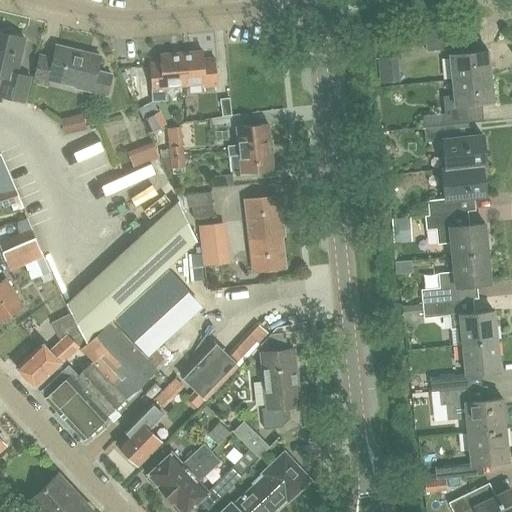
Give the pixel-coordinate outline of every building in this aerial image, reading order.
[(0,94),(25,101),(30,77),(16,73),(25,38),(16,35),(14,33),(10,30),(5,30),(3,32),(0,31),(0,75),(3,80),(0,93),(0,94)] [(454,78),(491,74),(488,49),(463,51),(461,32),(426,36),(428,50),(450,48),(454,78)] [(107,94),(112,74),(97,71),(101,55),(57,45),(54,59),(40,55),(34,82),(49,85),(50,80),(76,86),(76,87),(107,94)] [(182,54),(185,83),(203,82),(203,85),(218,84),(216,58),(205,59),(204,52),(182,54)] [(185,83),(182,54),(161,55),(162,62),(150,63),(153,97),(168,96),(167,85),(185,83)] [(403,76),(405,57),(391,55),(389,74),(403,76)] [(469,121),(467,102),(494,100),(491,74),(454,78),(455,93),(444,95),(446,111),(423,114),(425,126),(457,123),(469,121)] [(224,115),(233,113),(231,96),(221,97),(224,115)] [(137,110),(149,133),(166,127),(153,103),(137,110)] [(92,127),(91,115),(68,117),(69,129),(92,127)] [(458,137),(457,123),(425,126),(426,141),(444,139),(447,168),(483,164),(487,164),(484,134),(458,137)] [(230,151),(271,147),(269,124),(237,128),(238,145),(229,146),(230,151)] [(90,196),(103,191),(84,138),(71,143),(90,196)] [(169,145),(170,156),(185,155),(184,144),(169,145)] [(271,147),(230,151),(230,156),(239,155),(241,172),(273,169),(271,147)] [(0,155),(0,192),(14,189),(0,155)] [(170,156),(171,167),(185,166),(185,155),(170,156)] [(430,214),(426,215),(452,212),(461,211),(460,196),(486,194),(483,164),(447,168),(443,168),(446,198),(428,200),(430,214)] [(213,186),(234,184),(233,173),(212,175),(213,186)] [(14,189),(0,193),(0,208),(20,201),(14,189)] [(194,218),(215,215),(212,191),(187,194),(188,206),(192,206),(194,218)] [(48,205),(45,193),(29,198),(33,209),(48,205)] [(254,271),(284,267),(276,195),(246,198),(254,271)] [(118,313),(197,239),(180,201),(68,304),(86,343),(118,313)] [(95,239),(106,234),(94,206),(82,212),(95,239)] [(511,225),(508,210),(492,215),(496,232),(511,227),(511,225)] [(453,256),(489,252),(486,222),(453,225),(452,212),(426,215),(427,228),(437,227),(438,243),(451,241),(453,256)] [(223,264),(219,222),(199,225),(204,266),(223,264)] [(414,223),(399,223),(399,241),(415,241),(414,223)] [(0,242),(0,245),(6,259),(41,244),(33,227),(0,242)] [(11,270),(37,260),(43,275),(52,270),(41,244),(6,259),(11,270)] [(460,298),(459,285),(492,281),(489,252),(453,256),(454,270),(439,272),(440,286),(433,287),(434,290),(423,291),(424,302),(460,298)] [(195,300),(168,271),(113,320),(141,348),(195,300)] [(0,321),(26,304),(6,278),(0,281),(0,321)] [(450,314),(452,328),(458,327),(459,340),(463,340),(463,343),(497,339),(494,309),(461,313),(460,298),(424,302),(425,316),(450,314)] [(67,304),(70,312),(52,321),(61,341),(51,351),(43,343),(17,367),(36,386),(81,345),(82,347),(86,343),(68,304),(67,304)] [(43,391),(85,439),(158,369),(135,344),(113,320),(112,319),(86,343),(82,347),(95,360),(79,375),(71,365),(43,391)] [(497,339),(463,343),(464,347),(461,347),(462,360),(465,359),(466,373),(500,369),(497,339)] [(238,366),(213,342),(181,375),(196,390),(206,399),(238,366)] [(262,407),(265,428),(281,427),(289,417),(288,405),(299,404),(293,348),(261,352),(267,406),(262,407)] [(430,376),(432,390),(463,386),(461,373),(430,376)] [(470,386),(439,390),(440,403),(445,403),(447,419),(466,417),(468,432),(506,428),(503,397),(472,400),(470,386)] [(206,399),(196,390),(188,398),(198,408),(206,399)] [(151,429),(164,415),(153,404),(127,431),(131,435),(120,446),(127,453),(127,458),(132,462),(137,463),(139,465),(163,441),(151,429)] [(270,445),(244,420),(234,430),(260,456),(270,445)] [(218,447),(230,435),(222,428),(211,440),(218,447)] [(506,428),(468,432),(472,463),(510,458),(506,428)] [(168,494),(212,453),(205,444),(184,464),(173,452),(150,474),(150,475),(147,478),(155,487),(159,484),(168,494)] [(232,502),(221,511),(271,511),(277,507),(280,510),(309,483),(298,471),(302,468),(286,451),(253,482),(256,485),(248,492),(247,491),(244,494),(242,496),(243,497),(235,505),(232,502)] [(184,511),(185,511),(184,511),(188,511),(210,492),(208,490),(198,480),(219,460),(212,453),(169,495),(176,502),(173,505),(179,511),(184,511)] [(438,479),(470,475),(468,463),(437,467),(438,479)] [(210,492),(218,500),(242,475),(234,466),(208,490),(210,492)] [(33,501),(39,507),(42,511),(89,511),(91,510),(59,476),(33,501)] [(511,511),(511,492),(509,486),(476,503),(470,490),(448,501),(453,511),(511,511)]
